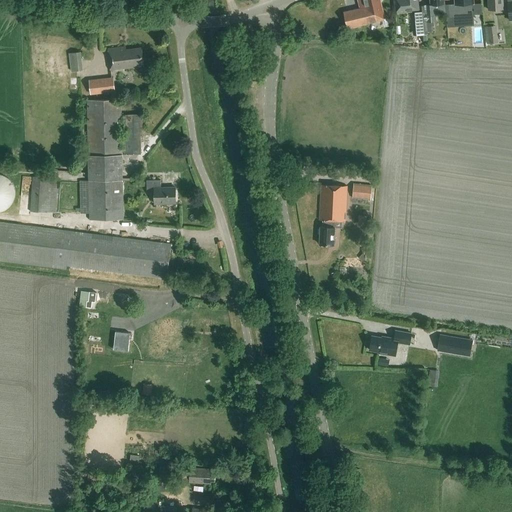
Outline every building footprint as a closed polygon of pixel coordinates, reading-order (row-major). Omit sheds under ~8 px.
[(348,29),(385,19),(383,13),(381,2),(382,0),(381,0),(358,0),(360,8),(343,12),(348,29)] [(421,22),(422,34),(422,38),(427,37),(427,34),(427,33),(425,5),(419,5),(418,0),(394,0),(396,14),(413,12),(414,23),(421,22)] [(429,0),(430,4),(425,5),(427,33),(428,33),(428,31),(433,31),(432,25),(437,24),(435,5),(445,3),(444,0),(429,0)] [(474,3),(473,0),(454,0),(455,4),(448,4),(449,18),(459,18),(459,15),(472,14),(472,3),(474,3)] [(488,0),(489,10),(503,9),(502,0),(488,0)] [(498,41),(497,24),(486,25),(487,41),(498,41)] [(136,65),(143,64),(141,48),(125,50),(125,47),(109,50),(111,71),(137,68),(136,65)] [(71,71),(83,70),(80,51),(69,53),(71,71)] [(115,92),(113,77),(89,80),(91,94),(115,92)] [(142,136),(142,114),(123,114),(123,150),(122,150),(121,99),(87,100),(89,219),(123,219),(122,155),(141,154),(141,136),(142,136)] [(0,211),(1,211),(3,211),(5,210),(6,209),(7,208),(8,207),(9,206),(11,204),(12,203),(13,202),(13,200),(14,198),(14,197),(15,195),(15,193),(15,191),(15,190),(14,189),(14,187),(13,186),(13,184),(12,183),(11,182),(10,181),(9,180),(8,178),(7,177),(5,176),(3,175),(2,175),(0,174),(0,211)] [(32,177),(30,211),(55,213),(58,178),(32,177)] [(155,204),(176,203),(175,187),(161,188),(161,180),(147,180),(147,192),(154,192),(155,204)] [(352,198),(371,199),(372,185),(354,183),(352,198)] [(346,221),(347,187),(321,185),(319,220),(323,220),(322,227),(321,227),(320,238),(318,238),(318,242),(320,242),(320,244),(334,245),(335,227),(334,227),(334,220),(346,221)] [(171,243),(0,221),(0,261),(116,276),(117,272),(167,279),(171,243)] [(98,290),(97,299),(108,300),(108,293),(105,292),(105,291),(98,290)] [(134,307),(135,299),(110,297),(109,302),(112,302),(112,308),(132,309),(134,307)] [(146,359),(147,342),(168,343),(168,336),(179,336),(180,330),(188,330),(190,310),(159,308),(159,317),(148,316),(149,306),(137,305),(136,330),(138,330),(136,358),(146,359)] [(114,330),(112,347),(124,348),(125,331),(114,330)] [(378,353),(395,356),(398,343),(410,345),(412,333),(396,331),(394,339),(387,337),(387,338),(372,336),(370,350),(379,352),(378,353)] [(440,334),(437,350),(469,356),(472,340),(440,334)] [(425,386),(433,387),(436,369),(427,368),(425,386)] [(215,481),(216,472),(212,472),(212,469),(190,468),(190,470),(182,470),(181,480),(189,480),(189,482),(211,484),(211,481),(215,481)] [(154,489),(175,490),(175,483),(159,482),(159,483),(155,482),(154,489)] [(150,496),(148,511),(157,511),(158,496),(150,496)]
